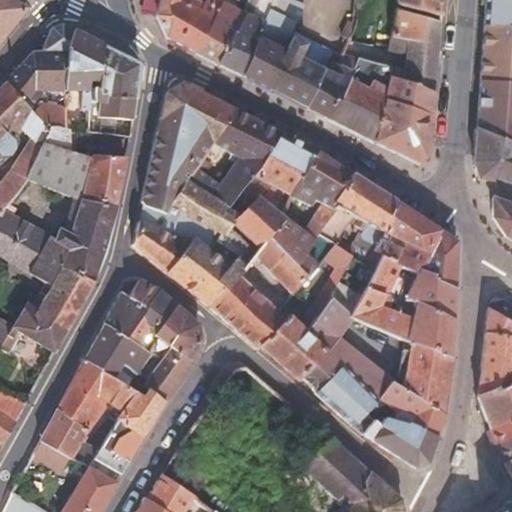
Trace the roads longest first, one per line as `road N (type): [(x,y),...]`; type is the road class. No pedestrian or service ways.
road 1 (secondary): [(119,26),(410,190)]
road 2 (residential): [(472,235),(479,260),(460,407),(422,511)]
road 3 (residential): [(449,175),(466,0)]
